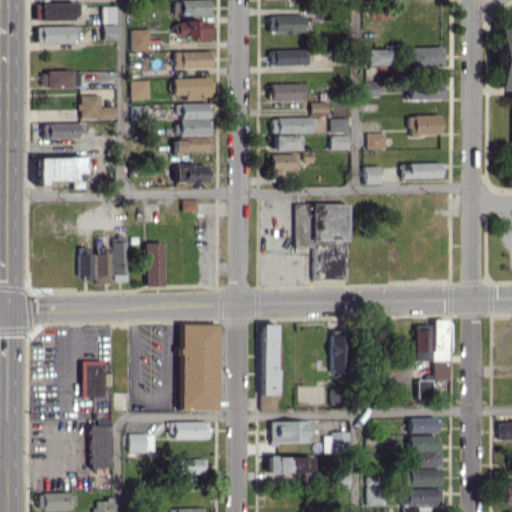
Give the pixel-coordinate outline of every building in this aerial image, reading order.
[(179,0),(180,6),(173,6),(173,15),(209,14),(208,0),(179,0)] [(74,19),(74,3),(35,4),(36,20),(74,19)] [(100,6),(100,23),(115,23),(115,6),(100,6)] [(267,15),(267,33),(303,32),(303,15),(267,15)] [(210,37),(210,20),(172,21),(173,38),(210,37)] [(101,39),(115,40),(116,25),(102,24),(101,39)] [(78,25),(39,26),(39,42),(78,41),(78,25)] [(511,106),(510,106),(511,89),(494,89),(497,27),(511,26),(511,106)] [(147,28),(129,29),(130,51),(148,50),(147,28)] [(442,65),(442,46),(410,47),(411,66),(442,65)] [(306,48),(268,49),(268,65),(307,64),(306,48)] [(390,49),(367,49),(367,65),(390,64),(390,49)] [(210,66),(210,50),(172,51),(173,67),(210,66)] [(45,70),(46,87),(78,87),(78,70),(45,70)] [(183,100),(196,99),(196,96),(209,95),(209,76),(171,77),(171,95),(183,94),(183,100)] [(129,97),(147,97),(147,79),(128,79),(129,97)] [(379,95),(378,81),(364,81),(364,96),(379,95)] [(303,99),(303,82),(269,83),(269,100),(303,99)] [(444,98),(444,84),(407,86),(408,99),(444,98)] [(114,117),(113,106),(99,106),(98,94),(77,95),(77,118),(114,117)] [(326,101),(309,101),(309,115),(326,115),(326,101)] [(174,102),(174,113),(178,114),(178,123),(173,123),(173,134),(209,134),(210,118),(211,118),(211,103),(174,102)] [(440,134),(439,115),(407,115),(408,135),(440,134)] [(270,132),(310,131),(310,117),(269,118),(270,132)] [(347,131),(347,117),(328,118),(328,132),(347,131)] [(41,137),(82,136),(81,122),(40,123),(41,137)] [(365,133),(366,148),(384,148),(383,132),(365,133)] [(272,150),(297,149),(297,134),(272,135),(272,150)] [(348,135),(328,135),(328,149),(347,149),(348,135)] [(211,151),(211,137),(172,137),(172,152),(211,151)] [(297,154),(269,154),(269,174),(283,174),(283,168),(297,168),(297,154)] [(35,157),(35,184),(46,183),(46,179),(70,178),(71,186),(83,186),(83,156),(35,157)] [(439,162),(400,163),(400,178),(440,177),(439,162)] [(174,164),(174,182),(207,181),(207,163),(174,164)] [(378,165),(363,166),(363,183),(378,183),(378,165)] [(181,210),(195,210),(195,199),(180,199),(181,210)] [(312,278),(345,278),(346,203),(293,203),(293,246),(312,247),(312,278)] [(111,274),(127,274),(126,237),(111,238),(111,274)] [(162,242),(144,242),(144,286),(163,285),(162,242)] [(109,246),(95,247),(95,282),(110,282),(109,246)] [(91,247),(77,247),(77,277),(90,278),(91,247)] [(431,319),(432,379),(448,379),(446,319),(431,319)] [(276,324),(259,323),(258,410),(275,410),(276,324)] [(216,324),(178,324),(176,409),(215,410),(216,324)] [(413,360),(428,360),(428,324),(413,324),(413,360)] [(330,329),(328,372),(344,373),(346,330),(330,329)] [(102,360),(78,360),(78,394),(101,395),(102,360)] [(415,379),(415,398),(430,397),(430,379),(415,379)] [(328,388),(328,404),(342,404),(342,388),(328,388)] [(407,432),(434,432),(434,417),(407,417),(407,432)] [(268,420),(268,442),(305,441),(305,420),(268,420)] [(511,421),(495,421),(495,439),(511,438),(511,421)] [(109,424),(85,424),(87,467),(109,466),(109,424)] [(321,432),(322,451),(347,451),(347,432),(321,432)] [(127,451),(152,451),(152,433),(126,433),(127,451)] [(408,435),(408,466),(439,467),(439,451),(435,451),(435,435),(408,435)] [(310,456),(266,456),(265,472),(291,472),(291,475),(310,476),(310,456)] [(204,458),(176,458),(176,473),(203,473),(204,458)] [(438,468),(404,469),(404,485),(438,485),(438,468)] [(347,487),(348,471),(331,471),(331,487),(347,487)] [(364,504),(382,505),(382,486),(379,486),(379,476),(364,476),(364,504)] [(511,486),(503,487),(503,503),(511,502),(511,486)] [(430,511),(430,504),(438,504),(438,487),(398,488),(398,505),(401,505),(401,511),(430,511)] [(73,492),(36,493),(36,509),(73,508),(73,492)] [(112,511),(113,499),(93,498),(92,511),(112,511)]
